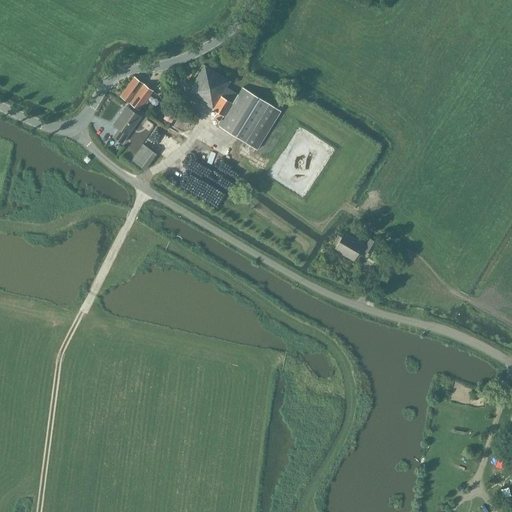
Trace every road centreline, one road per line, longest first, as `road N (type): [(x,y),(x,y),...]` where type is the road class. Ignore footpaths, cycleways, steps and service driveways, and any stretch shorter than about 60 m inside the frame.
road 1 (unclassified): [(511,362),(293,276),(106,162),(75,125)]
road 2 (track): [(199,125),(233,146),(237,162),(282,202),(323,223),(337,208),(351,210),(413,251),(450,290),(511,326)]
road 3 (track): [(349,389),(322,390),(282,363),(0,301)]
road 4 (track): [(349,389),(326,342),(129,225)]
road 5 (tertiary): [(75,125),(113,78),(199,52),(233,28),(253,0)]
road 6 (track): [(92,295),(58,356),(37,511)]
road 7 (track): [(129,225),(92,208),(44,229),(0,225)]
road 8 (track): [(298,511),(343,426),(349,389)]
